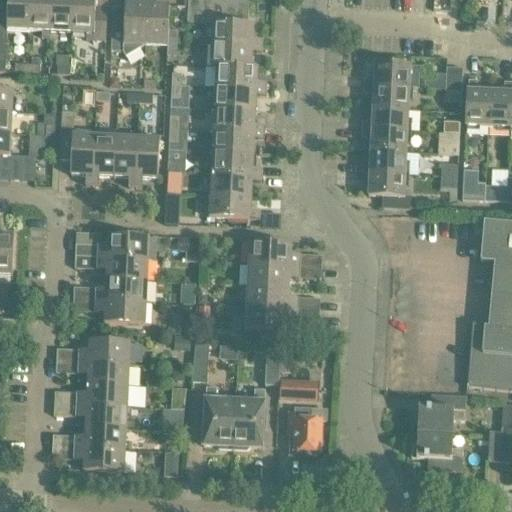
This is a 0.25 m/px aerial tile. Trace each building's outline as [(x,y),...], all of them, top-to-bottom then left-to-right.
[(0,38),(7,39),(7,33),(29,34),(30,0),(8,0),(7,15),(7,27),(0,26),(0,38)] [(30,0),(29,34),(42,34),(50,35),(51,0),(30,0)] [(51,0),(50,35),(51,35),(72,36),(73,0),(51,0)] [(73,0),(72,36),(86,36),(86,44),(93,44),(105,44),(107,0),(73,0)] [(125,59),(143,48),(145,48),(147,0),(140,0),(141,7),(125,6),(125,10),(113,9),(112,53),(122,54),(125,59)] [(154,0),(147,0),(145,48),(168,49),(168,45),(168,33),(169,8),(154,7),(154,0)] [(188,0),(187,24),(199,24),(200,1),(188,0)] [(212,1),(200,1),(199,24),(211,25),(212,1)] [(212,25),(223,26),(224,2),(212,1),(211,25),(212,25)] [(224,2),(223,26),(235,26),(236,2),(224,2)] [(248,3),(236,2),(235,26),(247,27),(248,3)] [(253,27),(247,27),(235,26),(223,26),(212,25),(211,47),(262,49),(262,43),(253,42),(253,27)] [(168,45),(177,45),(177,33),(168,33),(168,45)] [(177,45),(168,45),(168,49),(167,58),(176,58),(177,45)] [(262,49),(211,47),(210,69),(216,69),(251,70),(252,56),(262,56),(262,49)] [(32,67),(27,67),(27,76),(40,76),(40,67),(40,60),(32,60),(32,67)] [(15,66),(14,75),(27,76),(27,67),(15,66)] [(363,89),(409,91),(410,68),(375,67),(374,81),(364,81),(363,89)] [(58,68),(57,77),(70,78),(71,69),(58,68)] [(216,69),(215,90),(266,93),(266,86),(256,86),(257,70),(251,70),(216,69)] [(446,70),(445,93),(461,94),(463,71),(448,70),(446,70)] [(183,83),(208,87),(210,77),(185,73),(183,83)] [(181,89),(181,76),(172,75),(172,89),(181,89)] [(0,114),(13,115),(14,94),(20,94),(21,82),(0,80),(0,114)] [(144,82),(143,91),(156,92),(157,83),(144,82)] [(468,83),(466,129),(488,130),(490,94),(476,93),(477,83),(468,83)] [(490,94),(488,130),(510,131),(511,86),(511,84),(504,84),(504,94),(490,94)] [(181,89),(172,89),(171,101),(180,101),(181,89)] [(373,97),(372,111),(408,113),(409,91),(363,89),(363,97),(373,97)] [(215,90),(214,112),(255,114),(256,99),(266,99),(266,93),(215,90)] [(445,105),(461,105),(461,94),(445,93),(445,105)] [(110,96),(96,95),(96,104),(109,104),(110,96)] [(127,96),(127,105),(140,106),(140,97),(127,96)] [(140,106),(152,107),(153,97),(140,97),(140,106)] [(66,104),(62,104),(59,162),(71,163),(70,178),(86,179),(85,189),(92,189),(95,137),(73,136),(75,114),(65,114),(66,104)] [(362,124),(361,132),(407,134),(408,113),(372,111),(372,125),(362,124)] [(214,112),(213,133),(264,136),(264,129),(254,129),(255,114),(214,112)] [(0,136),(12,137),(13,115),(0,114),(0,136)] [(179,119),(170,119),(169,131),(178,132),(179,119)] [(460,124),(444,124),(443,136),(460,137),(460,124)] [(54,138),(55,126),(40,125),(39,138),(45,138),(54,138)] [(169,144),(178,145),(178,132),(169,131),(169,144)] [(406,156),(407,134),(361,132),(361,140),(371,141),(370,154),(406,156)] [(213,133),(212,155),(253,157),(254,142),(264,142),(264,136),(213,133)] [(0,158),(11,159),(11,158),(12,137),(0,136),(0,158)] [(439,136),(438,157),(459,158),(460,137),(443,136),(439,136)] [(114,180),(116,138),(95,137),(92,189),(99,189),(99,179),(114,180)] [(45,138),(45,151),(54,151),(54,138),(45,138)] [(135,191),(138,140),(116,138),(114,180),(129,181),(129,191),(135,191)] [(158,182),(160,141),(138,140),(135,191),(142,191),(142,181),(158,182)] [(360,167),(359,175),(405,177),(406,156),(370,154),(370,168),(360,167)] [(252,172),(253,157),(212,155),(211,177),(262,179),(262,172),(252,172)] [(11,158),(11,159),(0,158),(0,182),(10,183),(11,158)] [(22,184),(23,159),(11,158),(10,183),(22,184)] [(36,159),(23,159),(22,184),(35,184),(36,159)] [(168,162),(167,174),(177,175),(177,163),(168,162)] [(458,168),(442,167),(441,179),(458,180),(458,168)] [(382,211),(410,212),(411,199),(404,198),(405,177),(359,175),(359,183),(369,184),(368,198),(382,199),(382,211)] [(211,177),(210,198),(251,200),(252,185),(262,186),(262,179),(211,177)] [(441,179),(441,191),(457,192),(458,180),(441,179)] [(462,203),(485,204),(486,188),(486,187),(463,186),(462,203)] [(167,187),(167,196),(179,197),(181,197),(181,196),(181,188),(167,187)] [(495,189),(494,205),(506,205),(507,189),(495,189)] [(165,218),(165,227),(178,228),(179,197),(167,196),(166,203),(166,206),(165,218)] [(250,215),(251,200),(210,198),(209,220),(260,223),(260,215),(250,215)] [(511,226),(484,224),(480,264),(494,265),(489,330),(479,328),(473,334),(468,388),(467,388),(467,390),(511,394),(511,226)] [(0,236),(0,277),(12,278),(14,238),(0,236)] [(76,247),(75,259),(148,262),(155,263),(156,239),(152,239),(152,241),(108,239),(108,249),(76,247)] [(185,264),(197,264),(198,241),(178,240),(177,254),(186,254),(185,264)] [(291,247),(250,245),(249,267),(322,270),(322,258),(290,257),(291,247)] [(107,273),(106,282),(147,284),(148,262),(75,259),(75,271),(107,273)] [(321,282),(322,270),(249,267),(248,289),(289,290),(289,281),(321,282)] [(74,290),(73,302),(146,306),(147,284),(106,282),(106,292),(74,290)] [(288,300),(289,290),(248,289),(247,310),(319,314),(320,302),(288,300)] [(206,307),(206,302),(203,298),(198,298),(197,307),(206,307)] [(104,326),(145,328),(146,306),(73,302),(73,314),(105,316),(104,326)] [(209,308),(198,308),(197,327),(208,327),(209,308)] [(319,326),(319,314),(247,310),(246,332),(286,334),(287,321),(291,321),(293,324),(296,324),(295,330),(319,331),(319,326)] [(260,350),(289,351),(290,339),(261,338),(260,350)] [(174,340),(173,354),(189,354),(189,341),(174,340)] [(57,352),(57,364),(129,367),(130,345),(89,343),(89,354),(57,352)] [(207,386),(209,348),(195,348),(191,385),(207,386)] [(279,389),(280,352),(266,351),(265,388),(279,389)] [(241,354),(240,368),(259,368),(259,354),(241,354)] [(128,389),(129,367),(57,364),(56,376),(88,378),(87,387),(128,389)] [(173,371),(172,378),(177,383),(184,383),(184,371),(173,371)] [(318,383),(292,381),(291,401),(317,403),(318,383)] [(55,395),(54,407),(127,410),(128,389),(87,387),(87,397),(55,395)] [(219,453),(233,453),(235,403),(216,403),(217,391),(206,390),(205,402),(203,449),(216,449),(219,453)] [(254,392),(254,404),(235,403),(233,453),(247,454),(250,451),(263,451),(265,405),(265,393),(254,392)] [(418,427),(418,436),(453,438),(454,424),(464,425),(466,401),(431,399),(431,411),(414,411),(416,426),(418,427)] [(126,432),(127,410),(54,407),(54,419),(86,421),(85,430),(126,432)] [(320,455),(322,425),(327,425),(327,413),(310,412),(310,413),(294,412),(294,416),(289,416),(288,437),(294,437),(293,454),(320,455)] [(182,435),(182,428),(183,424),(170,423),(169,433),(182,435)] [(53,438),(52,450),(125,454),(126,432),(85,430),(85,440),(53,438)] [(511,431),(502,431),(501,436),(500,465),(511,465),(511,431)] [(488,464),(500,465),(501,436),(490,435),(488,464)] [(452,452),(453,438),(418,436),(417,446),(415,445),(411,461),(428,462),(428,473),(462,475),(463,452),(452,452)] [(124,476),(125,454),(52,450),(52,462),(84,464),(83,474),(124,476)]
